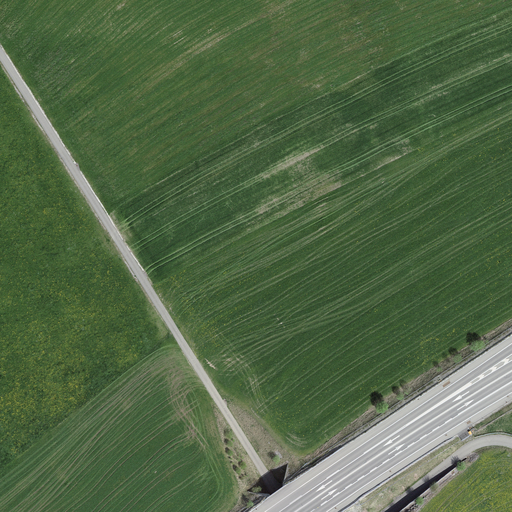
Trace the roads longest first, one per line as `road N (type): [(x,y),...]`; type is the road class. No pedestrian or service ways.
road 1 (residential): [(0,52),(290,511)]
road 2 (trunk): [(511,348),(372,442),(357,468)]
road 3 (residential): [(388,511),(471,446),(511,443)]
